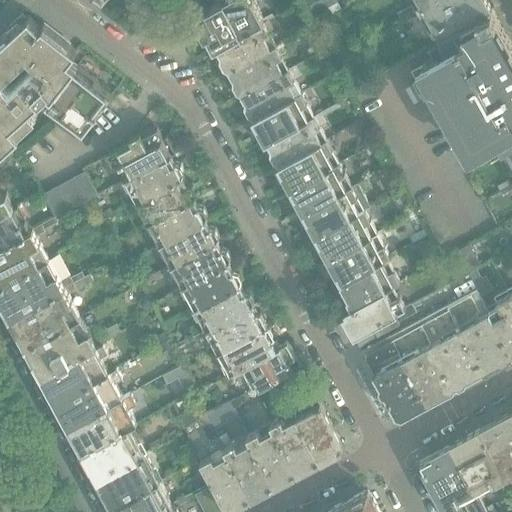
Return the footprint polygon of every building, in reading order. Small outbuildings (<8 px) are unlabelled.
[(255,0),(218,0),(219,1),(197,13),(192,15),(194,18),(205,38),(207,37),(214,49),(216,48),(216,47),(264,21),(263,20),(265,19),(255,0)] [(307,0),(315,14),(337,2),(336,0),(307,0)] [(493,9),(487,0),(432,0),(423,5),(441,38),(492,9),(493,9)] [(306,14),(300,4),(296,7),(301,17),(306,14)] [(401,19),(415,10),(412,5),(392,16),(395,21),(400,18),(401,19)] [(511,143),(511,44),(498,20),(492,9),(441,38),(432,43),(438,54),(418,65),(469,156),(487,145),(493,156),(510,146),(509,145),(511,143)] [(403,23),(418,15),(415,10),(401,19),(403,23)] [(18,130),(34,115),(29,109),(48,91),(52,94),(47,101),(70,119),(67,123),(80,133),(95,113),(96,114),(97,112),(98,113),(112,95),(95,81),(97,80),(70,59),(77,49),(45,24),(44,23),(40,27),(39,25),(36,27),(23,13),(7,27),(11,32),(0,42),(0,213),(14,206),(7,193),(2,196),(0,191),(0,152),(21,133),(18,130)] [(276,45),(269,31),(274,28),(271,23),(276,20),(274,16),(264,21),(216,47),(216,48),(221,56),(221,61),(225,68),(228,70),(229,71),(276,45)] [(325,49),(321,41),(316,44),(318,49),(319,48),(321,51),(325,49)] [(289,68),(281,54),(287,51),(282,42),(276,45),(229,71),(234,80),(233,84),(237,91),(241,93),(289,68)] [(302,92),(294,78),(302,74),(300,70),(308,65),(306,60),(289,68),(241,93),(246,103),(246,107),(250,114),(254,117),(302,92)] [(267,141),(314,115),(302,92),(254,117),(259,126),(259,131),(262,138),(266,140),(267,141)] [(327,139),(320,125),(326,122),(323,116),(341,106),(339,102),(314,115),(267,141),(272,150),(271,154),(275,161),(279,163),(279,164),(327,139)] [(175,151),(167,136),(163,138),(162,136),(161,137),(154,125),(141,132),(142,134),(139,136),(139,138),(107,155),(113,168),(127,161),(133,173),(172,154),(176,152),(175,150),(175,151)] [(292,188),(340,162),(327,139),(279,164),(284,173),(284,177),(288,184),(291,187),(292,188)] [(380,149),(376,142),(365,148),(369,155),(380,149)] [(137,200),(184,176),(185,171),(186,171),(182,163),(181,163),(176,162),(176,161),(176,162),(172,154),(133,173),(125,178),(122,180),(128,191),(131,189),(137,200)] [(305,211),(352,185),(340,162),(292,188),(297,196),(296,201),(300,208),(304,210),(305,211)] [(86,172),(75,178),(87,200),(98,194),(86,172)] [(148,220),(195,197),(195,196),(196,191),(197,191),(193,184),(192,184),(187,183),(187,182),(184,176),(137,200),(134,201),(140,212),(143,210),(148,220)] [(75,178),(65,183),(77,206),(87,200),(75,178)] [(365,208),(354,187),(358,185),(359,186),(366,182),(365,179),(352,185),(305,211),(309,220),(309,224),(313,231),(317,233),(365,208)] [(500,190),(511,184),(508,180),(497,186),(500,190)] [(65,183),(55,189),(66,211),(77,206),(65,183)] [(502,195),(511,189),(511,186),(511,184),(500,190),(502,195)] [(55,189),(45,195),(55,216),(56,217),(66,211),(55,189)] [(160,242),(206,218),(207,218),(206,218),(208,213),(204,205),(199,204),(198,204),(195,197),(148,220),(149,222),(146,224),(152,234),(155,232),(160,242)] [(0,244),(31,228),(19,205),(14,207),(14,206),(0,213),(0,244)] [(328,259),(378,232),(365,208),(317,233),(327,251),(326,256),(328,259)] [(0,283),(50,257),(38,235),(45,230),(45,228),(58,221),(56,217),(55,216),(31,228),(0,244),(0,283)] [(172,264),(218,240),(218,239),(220,235),(220,234),(216,227),(211,226),(211,225),(210,225),(206,218),(160,242),(157,244),(163,255),(166,253),(172,264)] [(388,257),(391,256),(390,255),(411,244),(408,239),(388,250),(378,232),(328,259),(330,263),(334,265),(342,280),(388,257)] [(184,285),(230,261),(231,256),(232,256),(227,248),(222,247),(218,240),(172,264),(168,266),(174,276),(178,274),(184,285)] [(144,257),(156,250),(154,246),(142,252),(144,257)] [(11,317),(85,276),(82,271),(71,277),(70,275),(61,279),(50,257),(0,283),(0,298),(3,300),(4,301),(3,302),(11,317)] [(393,285),(421,270),(419,266),(403,274),(403,275),(399,278),(388,257),(342,280),(339,282),(340,283),(340,288),(344,295),(347,297),(352,305),(393,285)] [(195,306),(241,283),(241,282),(243,278),(243,277),(239,270),(234,269),(234,268),(233,268),(230,261),(184,285),(180,287),(185,297),(189,295),(195,306)] [(81,316),(69,293),(78,289),(77,288),(94,280),(90,273),(85,276),(11,317),(15,324),(18,330),(19,330),(20,331),(20,335),(23,341),(26,343),(27,344),(26,344),(26,345),(81,316)] [(206,328),(253,304),(254,299),(255,299),(251,291),(250,291),(246,290),(245,290),(241,283),(195,306),(191,309),(197,319),(201,318),(206,328)] [(355,334),(406,307),(400,296),(398,297),(393,285),(352,305),(345,309),(346,312),(343,313),(350,326),(355,334)] [(478,288),(421,318),(457,384),(458,383),(460,384),(466,381),(467,378),(480,371),(484,369),(488,367),(501,360),(504,361),(510,358),(511,355),(511,354),(511,352),(489,310),(478,288)] [(178,295),(176,290),(166,295),(169,300),(178,295)] [(500,304),(489,310),(511,352),(511,297),(509,292),(497,299),(500,304)] [(218,350),(266,325),(267,325),(261,312),(260,313),(257,312),(257,311),(253,304),(206,328),(218,350)] [(374,338),(400,324),(398,322),(416,312),(411,304),(406,307),(355,334),(354,335),(360,346),(367,342),(369,346),(376,341),(374,338)] [(42,375),(103,341),(121,332),(116,323),(93,337),(81,316),(26,345),(27,346),(28,346),(28,347),(28,351),(32,357),(35,359),(35,360),(34,360),(42,375)] [(287,323),(284,317),(275,321),(278,327),(287,323)] [(421,318),(362,350),(396,414),(402,415),(425,404),(424,403),(430,400),(431,400),(455,387),(455,385),(457,384),(421,318)] [(174,326),(171,321),(164,325),(167,330),(174,326)] [(242,366),(278,346),(273,337),(273,333),(270,328),(267,326),(266,325),(218,350),(230,372),(237,369),(242,366)] [(159,343),(171,337),(170,335),(169,335),(166,331),(155,337),(159,343)] [(159,354),(175,345),(171,337),(159,343),(155,345),(159,354)] [(183,347),(189,344),(186,339),(175,345),(178,351),(184,348),(183,347)] [(299,364),(298,361),(295,356),(296,355),(288,340),(278,346),(242,366),(254,387),(259,384),(260,386),(275,378),(274,377),(284,372),(285,373),(290,370),(290,369),(299,364)] [(109,370),(102,357),(109,353),(103,341),(42,375),(45,379),(46,379),(50,380),(51,382),(50,386),(49,387),(54,396),(55,396),(59,397),(109,370)] [(124,397),(116,382),(123,378),(116,367),(109,370),(59,397),(60,399),(59,403),(58,403),(59,405),(59,404),(64,405),(65,407),(63,412),(68,422),(69,421),(73,423),(74,424),(124,397)] [(204,387),(199,378),(195,381),(199,389),(204,387)] [(234,408),(251,399),(247,392),(231,400),(234,408)] [(137,423),(130,408),(137,404),(131,393),(124,397),(74,424),(72,429),(72,430),(73,430),(77,431),(78,433),(77,437),(76,437),(83,450),(131,426),(137,423)] [(344,442),(328,412),(327,413),(327,412),(321,403),(322,402),(318,396),(294,408),(321,459),(342,448),(342,447),(341,446),(342,442),(343,443),(343,442),(344,442)] [(321,459),(294,408),(271,421),(299,471),(321,459)] [(252,496),(225,446),(220,436),(211,441),(202,426),(203,426),(203,425),(210,421),(206,413),(197,418),(192,410),(179,417),(184,426),(196,449),(195,450),(201,459),(228,509),(252,496)] [(511,472),(511,416),(510,413),(480,428),(506,475),(511,472)] [(275,483),(248,433),(239,417),(216,429),(220,436),(225,446),(252,496),(275,483)] [(299,471),(271,421),(248,433),(275,483),(299,471)] [(145,452),(131,426),(83,450),(83,451),(97,478),(145,452)] [(506,475),(480,428),(451,444),(476,491),(506,475)] [(154,449),(178,435),(175,430),(151,444),(154,449)] [(476,491),(451,444),(425,458),(423,463),(447,507),(476,491)] [(197,460),(190,447),(180,453),(188,466),(197,460)] [(160,480),(145,452),(97,478),(113,506),(160,480)] [(115,511),(165,511),(175,507),(172,503),(160,480),(113,506),(115,511)] [(222,511),(225,511),(209,483),(172,503),(175,507),(197,495),(205,511),(222,511)] [(381,511),(371,493),(371,494),(364,492),(364,491),(348,500),(354,511),(381,511)] [(354,511),(348,500),(329,510),(330,511),(354,511)] [(492,503),(485,507),(487,511),(496,511),(497,511),(492,503)]
